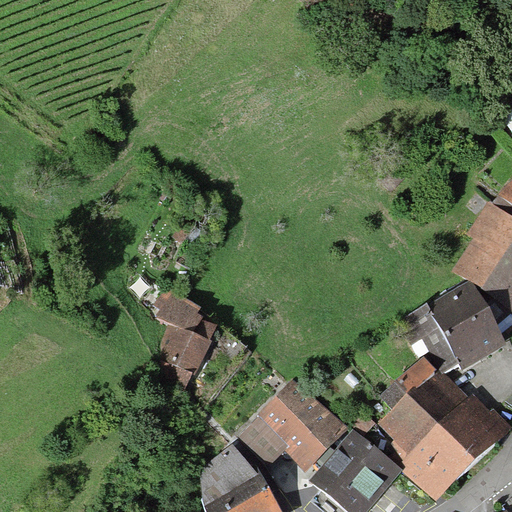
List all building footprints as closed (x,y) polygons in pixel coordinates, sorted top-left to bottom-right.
[(511,182),(500,196),(511,204),(511,182)] [(472,241),(454,267),(511,311),(511,217),(494,204),(490,200),(464,234),(472,241)] [(508,347),(471,282),(401,322),(413,344),(421,339),(441,373),(445,374),(460,365),(464,372),(484,360),(508,347)] [(203,309),(171,293),(158,318),(169,324),(164,333),(169,335),(157,357),(162,359),(161,380),(185,391),(193,376),(196,377),(214,343),(212,342),(218,329),(202,322),(204,319),(198,316),(203,309)] [(402,471),(468,398),(445,374),(437,373),(423,357),(378,396),(392,411),(377,425),(364,412),(350,426),(355,429),(402,471)] [(347,425),(293,380),(236,434),(268,466),(284,451),(306,474),(350,429),(347,425)] [(468,398),(402,471),(435,500),(511,427),(493,407),(489,411),(472,393),(468,398)] [(365,511),(402,471),(355,429),(310,482),(347,511),(365,511)] [(280,511),(262,482),(235,447),(200,471),(202,506),(203,511),(280,511)]
